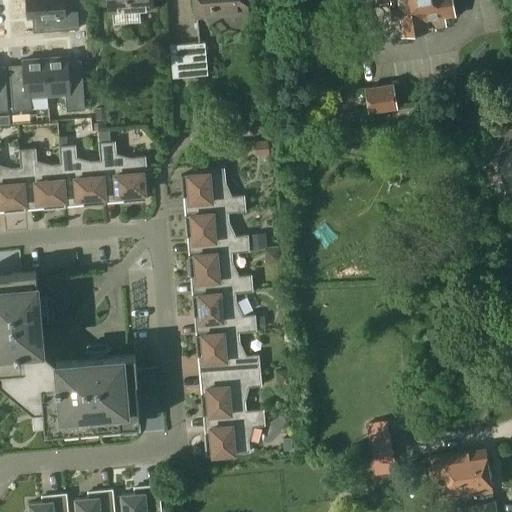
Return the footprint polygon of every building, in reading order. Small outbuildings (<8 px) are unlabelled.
[(63,0),(26,0),(28,18),(35,18),(36,31),(33,31),(33,32),(79,29),(77,11),(65,11),(63,0)] [(107,0),(108,11),(153,8),(152,0),(107,0)] [(246,0),(194,0),(196,17),(247,12),(246,0)] [(442,10),(452,9),(450,0),(391,0),(393,7),(390,7),(391,15),(401,13),(404,30),(425,26),(425,24),(444,21),(442,10)] [(204,42),(170,45),(172,77),(207,74),(204,42)] [(231,44),(225,79),(241,82),(247,47),(231,44)] [(67,56),(45,58),(48,95),(65,94),(66,111),(85,109),(81,60),(80,60),(80,63),(67,64),(67,56)] [(11,65),(9,65),(13,111),(31,109),(30,96),(48,95),(45,58),(23,60),(24,67),(11,68),(11,65)] [(280,110),(309,104),(305,82),(275,89),(280,110)] [(505,98),(511,97),(511,83),(503,85),(505,98)] [(369,112),(396,108),(393,84),(365,88),(369,112)] [(511,127),(488,140),(496,156),(497,156),(503,169),(501,170),(499,174),(503,183),(507,184),(510,182),(511,185),(511,127)] [(111,142),(99,143),(100,160),(102,160),(105,196),(117,195),(117,201),(123,201),(124,203),(145,201),(143,178),(147,178),(145,156),(130,158),(116,154),(115,141),(111,142)] [(67,146),(59,146),(61,164),(65,199),(77,198),(77,199),(83,199),(84,206),(106,204),(105,196),(102,160),(100,160),(91,161),(76,157),(75,145),(67,146)] [(25,203),(37,202),(37,203),(43,202),(44,209),(66,208),(65,199),(61,164),(51,165),(37,161),(36,148),(19,150),(21,167),(25,203)] [(0,206),(4,206),(4,213),(26,211),(25,203),(21,167),(11,168),(0,165),(0,206)] [(192,203),(193,215),(228,212),(228,213),(246,212),(244,195),(232,196),(226,183),(224,168),(203,170),(203,174),(181,176),(183,198),(190,197),(190,203),(192,203)] [(195,243),(196,255),(232,252),(232,253),(250,252),(248,235),(235,236),(229,223),(228,213),(228,212),(193,215),(184,216),(186,237),(193,237),(194,243),(195,243)] [(20,252),(0,253),(0,273),(21,272),(20,252)] [(199,283),(200,294),(235,291),(236,293),(253,291),(252,275),(239,276),(233,263),(232,253),(232,252),(196,255),(188,255),(190,277),(197,276),(198,283),(199,283)] [(0,384),(15,397),(49,357),(42,351),(43,351),(40,319),(47,318),(48,320),(49,320),(47,295),(45,295),(46,297),(38,298),(36,272),(11,274),(11,275),(0,276),(0,384)] [(202,322),(203,334),(239,331),(239,333),(257,331),(255,315),(243,316),(236,303),(236,293),(235,291),(200,294),(192,295),(194,317),(201,316),(201,323),(202,322)] [(246,356),(240,343),(239,333),(239,331),(203,334),(195,335),(197,357),(204,356),(205,362),(206,362),(207,375),(260,371),(259,355),(246,356)] [(49,357),(15,397),(31,411),(32,425),(44,424),(44,433),(140,424),(135,355),(109,357),(108,350),(110,350),(110,348),(85,350),(85,352),(87,352),(88,359),(56,362),(56,363),(49,357)] [(202,416),(210,415),(246,412),(245,402),(249,388),(262,387),(260,371),(207,375),(208,387),(207,387),(208,394),(200,394),(202,416)] [(250,452),(249,441),(253,428),(265,427),(264,410),(246,412),(210,415),(212,427),(211,427),(211,434),(204,434),(206,456),(234,453),(250,452)] [(393,466),(391,418),(366,420),(369,467),(393,466)] [(484,448),(431,457),(434,479),(446,477),(449,495),(463,493),(465,505),(493,501),(491,488),(484,448)] [(160,511),(158,485),(143,487),(143,493),(121,495),(122,511),(160,511)] [(114,511),(112,490),(97,491),(97,497),(75,499),(75,511),(114,511)] [(28,504),(29,511),(67,511),(66,494),(51,495),(51,501),(28,504)] [(494,511),(493,501),(465,505),(455,507),(456,511),(494,511)]
